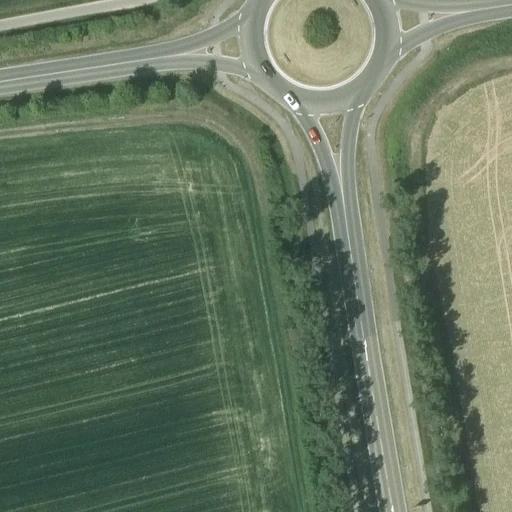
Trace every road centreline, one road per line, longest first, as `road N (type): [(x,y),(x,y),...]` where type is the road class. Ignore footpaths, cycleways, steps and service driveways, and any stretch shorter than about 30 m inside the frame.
road 1 (track): [(0,140),(120,124),(186,125),(210,129),(256,160),(323,511)]
road 2 (track): [(511,69),(470,83),(414,123),(439,364),(468,511)]
road 3 (primary): [(340,189),(391,511)]
road 4 (tertiary): [(0,82),(179,55)]
